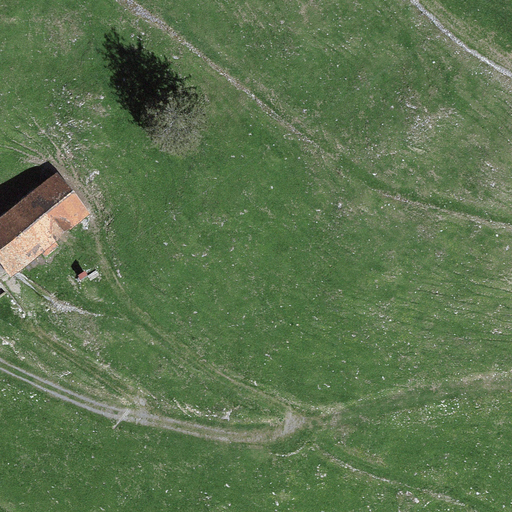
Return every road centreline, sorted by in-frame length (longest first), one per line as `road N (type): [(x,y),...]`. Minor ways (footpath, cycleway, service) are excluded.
road 1 (track): [(0,361),(111,410),(251,433),(511,381)]
road 2 (track): [(26,321),(141,398),(155,421)]
